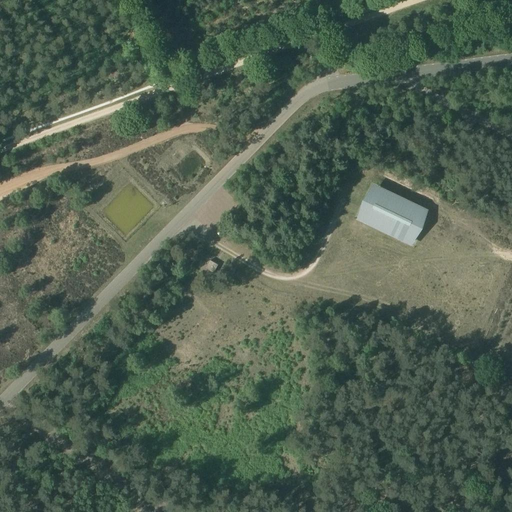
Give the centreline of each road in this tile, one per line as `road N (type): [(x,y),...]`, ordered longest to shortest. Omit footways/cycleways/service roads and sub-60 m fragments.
road 1 (track): [(0,151),(420,0)]
road 2 (track): [(0,187),(190,128),(257,142)]
road 3 (track): [(167,511),(3,400)]
